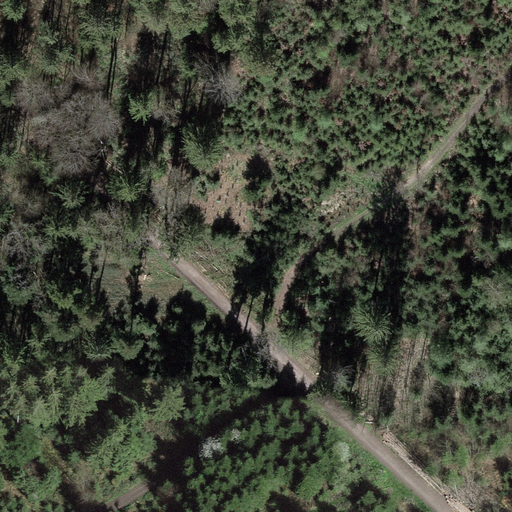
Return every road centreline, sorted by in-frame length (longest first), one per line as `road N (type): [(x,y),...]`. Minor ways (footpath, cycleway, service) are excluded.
road 1 (track): [(298,377),(0,109)]
road 2 (track): [(109,511),(298,377)]
road 3 (track): [(298,377),(440,511)]
